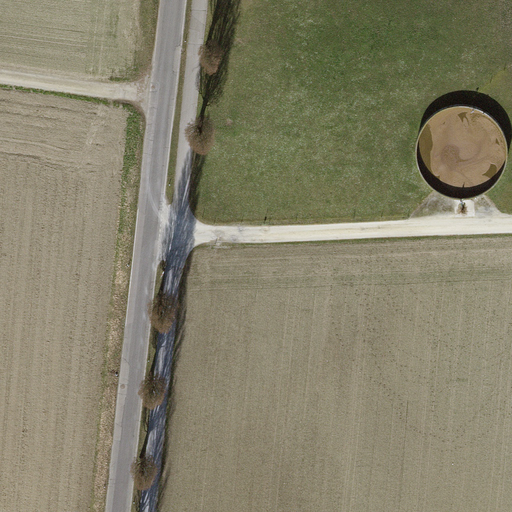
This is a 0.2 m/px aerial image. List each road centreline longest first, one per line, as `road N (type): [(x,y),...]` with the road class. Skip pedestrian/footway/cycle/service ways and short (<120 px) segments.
road 1 (tertiary): [(119,511),(173,0)]
road 2 (track): [(148,231),(511,225)]
road 3 (track): [(0,76),(163,97)]
